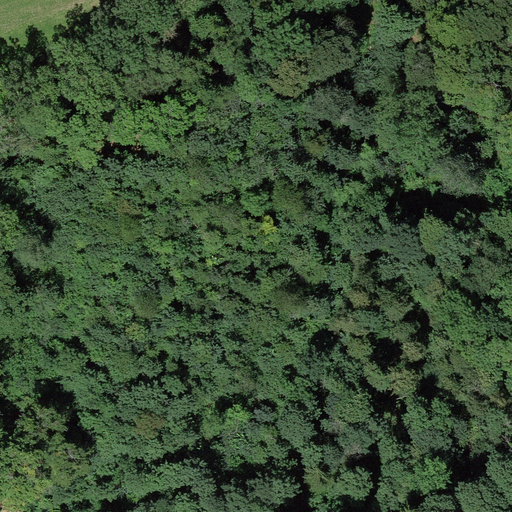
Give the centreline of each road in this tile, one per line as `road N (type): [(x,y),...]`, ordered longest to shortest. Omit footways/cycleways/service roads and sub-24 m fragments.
road 1 (track): [(0,155),(162,149),(200,140),(280,32),(365,10),(435,62),(511,195)]
road 2 (track): [(0,356),(150,375),(316,410)]
road 3 (track): [(121,0),(0,64)]
road 4 (track): [(374,511),(325,505),(243,511)]
